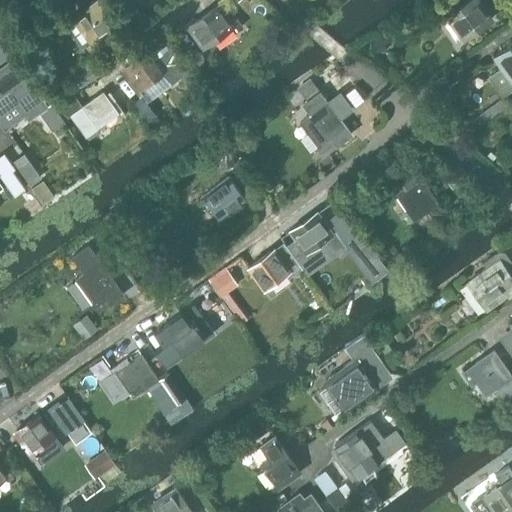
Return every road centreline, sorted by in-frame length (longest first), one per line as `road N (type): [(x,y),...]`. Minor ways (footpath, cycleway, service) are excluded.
road 1 (residential): [(0,420),(369,155),(408,107)]
road 2 (residential): [(330,438),(511,313)]
road 3 (residential): [(408,107),(281,0)]
road 4 (residential): [(511,202),(408,107)]
road 5 (residential): [(87,76),(194,0)]
road 6 (residential): [(408,107),(511,31)]
